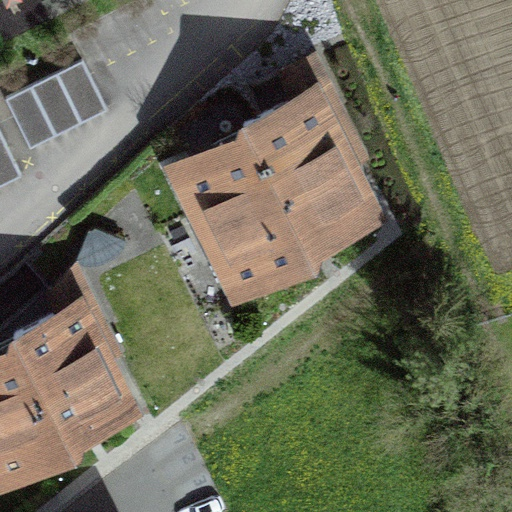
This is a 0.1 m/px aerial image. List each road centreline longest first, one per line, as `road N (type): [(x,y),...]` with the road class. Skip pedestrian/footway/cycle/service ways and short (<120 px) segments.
road 1 (track): [(87,511),(449,229)]
road 2 (track): [(351,0),(511,381)]
